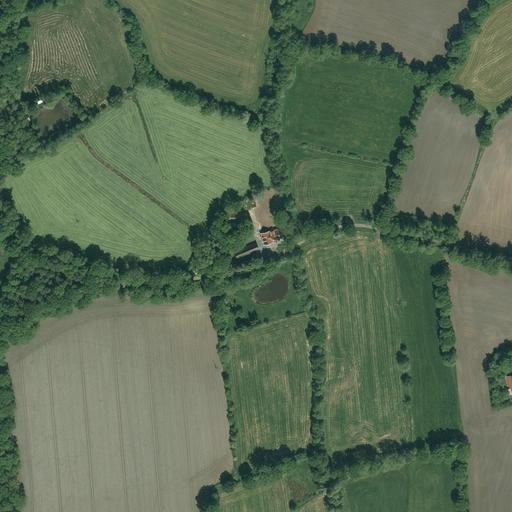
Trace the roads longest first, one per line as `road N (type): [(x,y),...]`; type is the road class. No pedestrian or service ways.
road 1 (residential): [(511,256),(367,221),(286,239),(220,272)]
road 2 (track): [(220,272),(160,280),(0,228)]
road 3 (track): [(0,330),(25,245),(0,185)]
